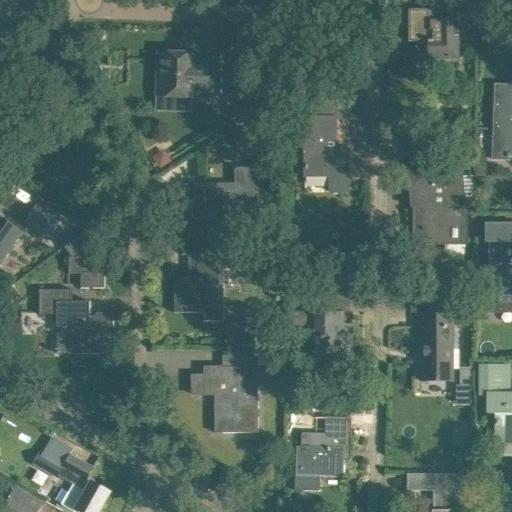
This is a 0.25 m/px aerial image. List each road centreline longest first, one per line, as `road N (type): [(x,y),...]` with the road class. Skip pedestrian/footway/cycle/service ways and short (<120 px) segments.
road 1 (residential): [(372,511),(381,57)]
road 2 (residential): [(144,462),(134,213)]
road 3 (residential): [(144,462),(0,385)]
road 4 (residential): [(0,117),(81,0)]
